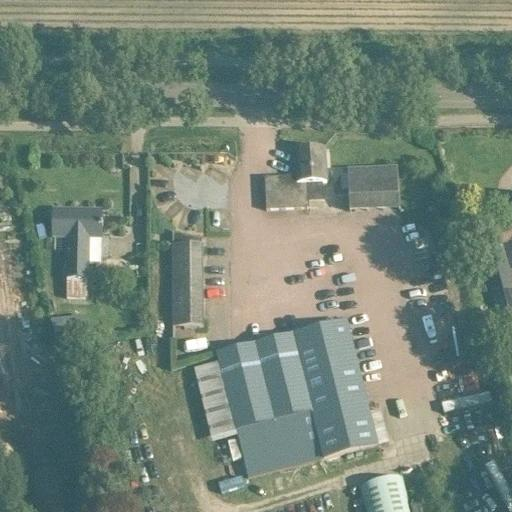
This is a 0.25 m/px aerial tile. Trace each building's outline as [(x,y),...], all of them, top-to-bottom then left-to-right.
[(265,179),(266,199),(266,212),(310,209),(309,203),(322,202),(322,185),(325,185),(325,149),(296,150),(298,177),(265,179)] [(409,167),(339,169),(339,188),(349,188),(350,212),(410,210),(409,167)] [(87,300),(88,264),(101,265),(101,239),(102,228),(103,228),(103,224),(102,224),(102,213),(54,212),(54,238),(68,238),(67,279),(67,299),(87,300)] [(173,233),(173,329),(202,327),(201,242),(173,233)] [(497,235),(479,239),(497,307),(511,303),(511,291),(511,286),(509,286),(499,252),(501,251),(497,235)] [(378,447),(347,323),(217,355),(248,480),(378,447)] [(432,373),(467,363),(465,354),(429,364),(432,373)] [(411,511),(402,477),(359,488),(365,511),(411,511)]
